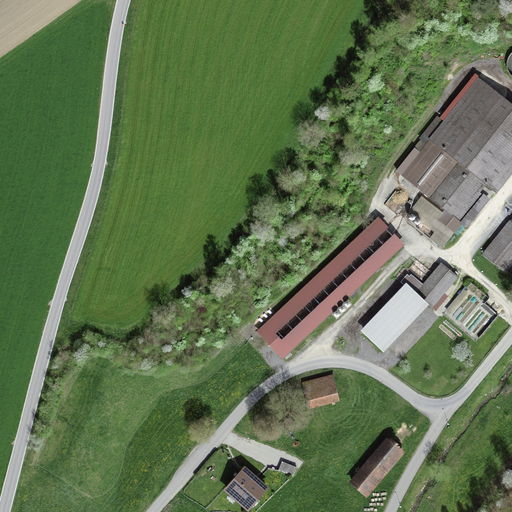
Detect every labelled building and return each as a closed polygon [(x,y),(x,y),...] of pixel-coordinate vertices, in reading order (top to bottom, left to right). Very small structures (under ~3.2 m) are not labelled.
[(496,194),(511,174),(511,103),(474,74),(397,170),(426,193),(411,212),(436,232),(430,239),(442,248),(454,233),(458,236),(465,227),(467,228),(491,199),(481,192),(486,186),(496,194)] [(276,334),(389,228),(378,216),(256,331),(282,359),(404,245),(394,234),(282,340),(276,334)] [(511,227),(488,256),(509,274),(511,270),(511,227)] [(457,277),(441,262),(423,283),(411,272),(409,275),(407,273),(399,282),(403,285),(361,331),(384,351),(428,302),(432,306),(457,277)] [(335,379),(305,386),(308,400),(339,393),(335,379)] [(408,453),(391,439),(354,481),(371,495),(408,453)] [(297,466),(286,461),(281,472),(293,477),(297,466)] [(273,489),(250,469),(231,491),(255,511),(273,489)]
